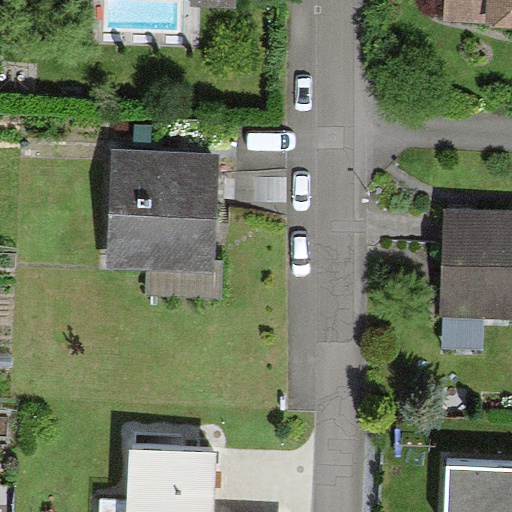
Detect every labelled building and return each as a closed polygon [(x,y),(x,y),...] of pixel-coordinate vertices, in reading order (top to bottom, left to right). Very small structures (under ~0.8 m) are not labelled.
[(511,0),(436,0),(436,13),(511,14),(511,0)] [(202,152),(101,149),(98,263),(198,267),(202,152)] [(511,308),(511,212),(433,211),(431,308),(511,308)] [(199,511),(202,457),(117,453),(115,511),(199,511)] [(511,511),(511,464),(433,462),(432,511),(511,511)]
